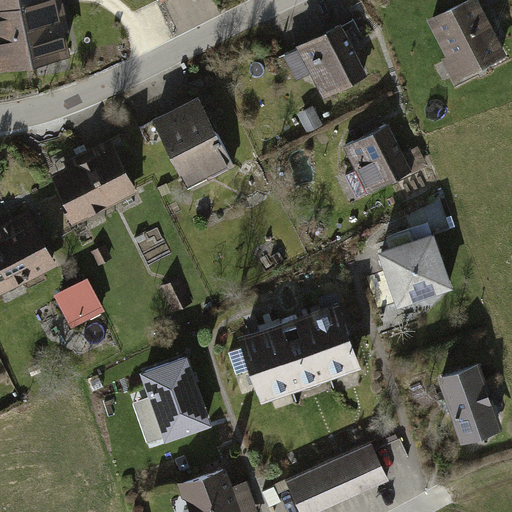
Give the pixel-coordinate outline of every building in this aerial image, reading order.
[(0,0),(0,72),(62,60),(50,0),(0,0)] [(472,0),(457,0),(419,19),(450,83),(501,59),(472,0)] [(334,23),(273,52),(288,82),(304,74),(316,98),(360,77),(334,23)] [(196,99),(147,122),(182,194),(230,172),(196,99)] [(311,106),(293,115),(302,133),(321,124),(311,106)] [(386,124),(342,143),(366,197),(426,170),(416,146),(399,154),(386,124)] [(111,144),(47,174),(71,226),(135,196),(111,144)] [(35,225),(0,240),(0,292),(54,267),(35,225)] [(427,232),(372,251),(391,308),(446,289),(427,232)] [(83,278),(50,294),(67,328),(100,312),(83,278)] [(176,282),(156,290),(168,319),(187,311),(176,282)] [(334,299),(229,334),(253,405),(358,370),(334,299)] [(189,355),(145,369),(167,434),(211,419),(189,355)] [(478,364),(434,378),(457,445),(501,430),(478,364)] [(372,441),(282,478),(296,511),(314,511),(389,481),(372,441)] [(224,464),(176,478),(185,511),(260,511),(250,477),(230,482),(224,464)]
